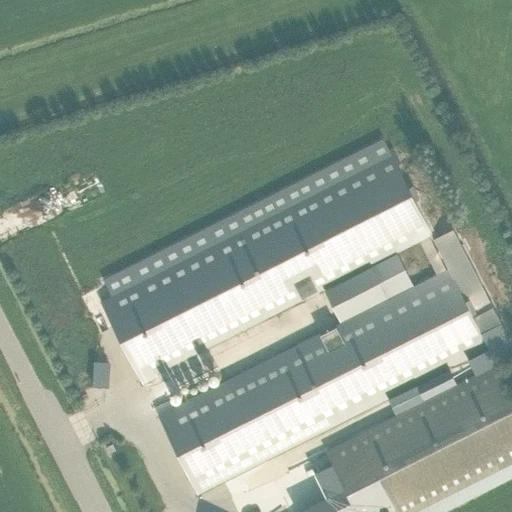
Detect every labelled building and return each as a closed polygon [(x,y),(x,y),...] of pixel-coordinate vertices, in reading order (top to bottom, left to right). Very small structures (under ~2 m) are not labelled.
[(392,159),(103,304),(140,378),(429,232),(392,159)] [(397,256),(325,292),(341,322),(412,286),(397,256)] [(160,417),(197,491),(486,345),(449,272),(160,417)] [(511,395),(497,366),(327,451),(346,489),(300,511),(388,511),(395,509),(397,511),(412,511),(511,461),(511,395)] [(107,375),(95,374),(94,387),(106,388),(107,375)]
